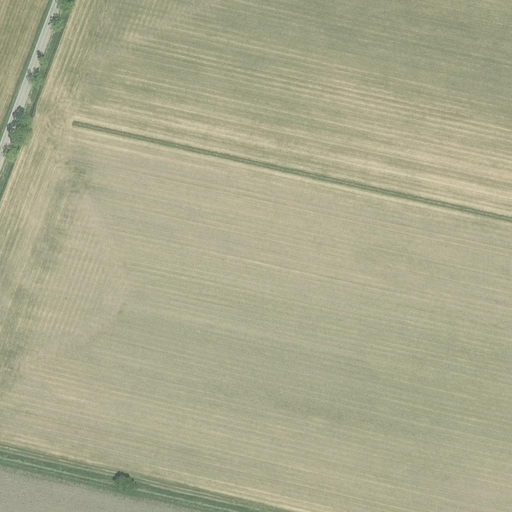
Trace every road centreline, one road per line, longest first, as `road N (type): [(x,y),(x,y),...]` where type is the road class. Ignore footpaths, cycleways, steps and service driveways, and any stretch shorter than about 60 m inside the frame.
road 1 (track): [(286,511),(0,446)]
road 2 (tertiary): [(58,0),(0,156)]
